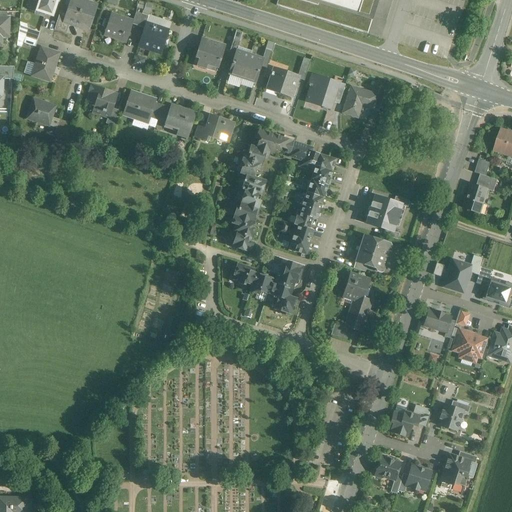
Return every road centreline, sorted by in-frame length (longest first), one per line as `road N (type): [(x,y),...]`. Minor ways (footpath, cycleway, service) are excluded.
road 1 (residential): [(299,339),(359,152),(171,89)]
road 2 (tertiary): [(478,90),(205,0)]
road 3 (tertiary): [(415,290),(478,90)]
road 4 (residential): [(299,339),(216,313),(210,251),(218,251)]
